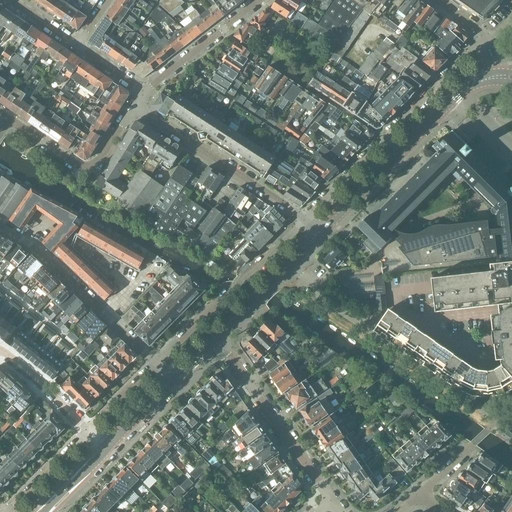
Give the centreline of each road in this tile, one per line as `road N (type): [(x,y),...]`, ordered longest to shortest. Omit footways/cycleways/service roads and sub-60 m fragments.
road 1 (residential): [(481,32),(303,218)]
road 2 (tertiary): [(492,76),(462,94),(323,238)]
road 3 (residential): [(154,362),(303,218)]
road 4 (residential): [(0,227),(47,260),(154,362)]
road 5 (residential): [(303,218),(132,105)]
road 6 (residential): [(328,499),(218,339)]
road 7 (residential): [(132,105),(94,164),(80,168),(11,123)]
road 8 (residential): [(141,91),(258,0)]
road 9 (tertiary): [(323,238),(218,339)]
